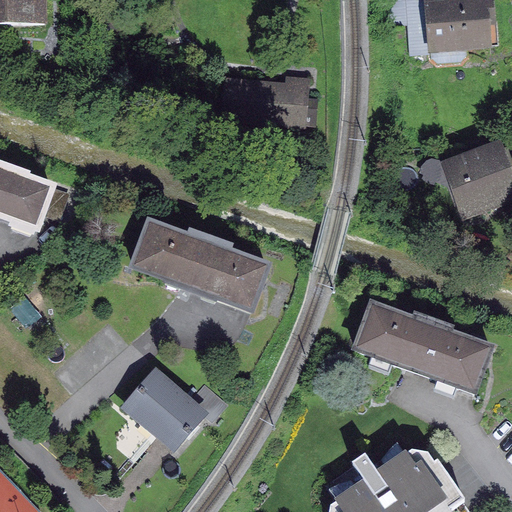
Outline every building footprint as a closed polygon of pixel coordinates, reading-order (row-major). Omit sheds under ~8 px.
[(51,0),(0,0),(0,27),(53,24),(51,0)] [(495,5),(425,9),(428,63),(492,60),(491,44),(498,44),(495,5)] [(290,82),(229,80),(227,111),(309,113),(311,77),(290,76),(290,82)] [(511,197),(499,157),(442,175),(460,230),(511,213),(511,197)] [(0,216),(46,233),(64,186),(35,175),(36,172),(0,158),(0,216)] [(198,234),(158,219),(139,270),(263,315),(281,264),(242,250),(243,246),(200,230),(198,234)] [(426,317),(385,303),(367,353),(491,398),(509,348),(469,333),(471,329),(427,314),(426,317)] [(215,415),(161,370),(129,408),(183,453),(215,415)] [(374,511),(461,511),(478,501),(450,461),(414,486),(411,482),(372,508),(374,511)]
